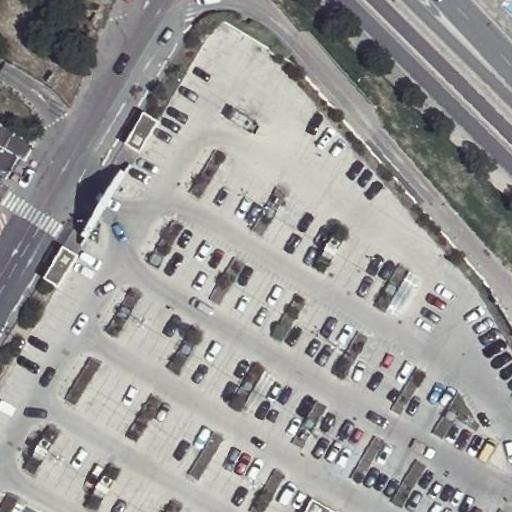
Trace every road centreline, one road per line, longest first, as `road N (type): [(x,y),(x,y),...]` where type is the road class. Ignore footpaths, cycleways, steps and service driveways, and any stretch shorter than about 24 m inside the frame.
road 1 (primary): [(345,0),(511,165)]
road 2 (primary): [(375,0),(511,137)]
road 3 (primary): [(511,93),(409,0)]
